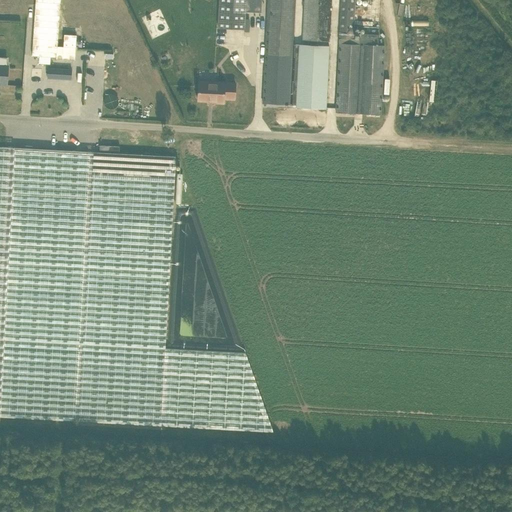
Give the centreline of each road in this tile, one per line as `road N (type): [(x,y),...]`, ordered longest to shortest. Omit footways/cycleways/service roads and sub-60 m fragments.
road 1 (unclassified): [(385,140),(0,119)]
road 2 (track): [(385,140),(511,147)]
